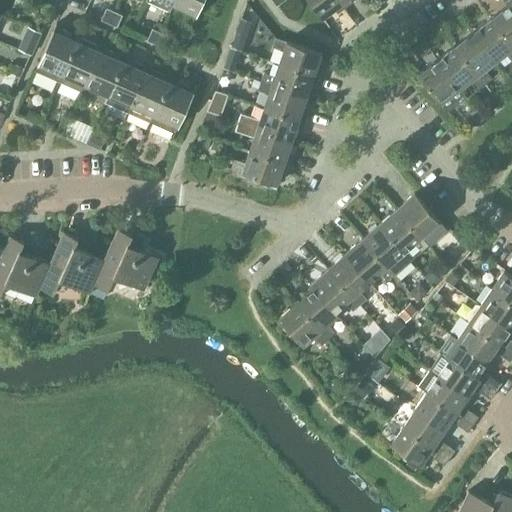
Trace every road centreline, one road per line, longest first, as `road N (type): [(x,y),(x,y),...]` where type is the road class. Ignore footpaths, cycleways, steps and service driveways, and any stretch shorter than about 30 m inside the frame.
road 1 (residential): [(297,229),(201,197),(0,198)]
road 2 (residential): [(511,232),(390,113)]
road 3 (residential): [(297,229),(390,113)]
road 4 (residential): [(390,113),(361,70),(359,49),(368,32),(413,0)]
